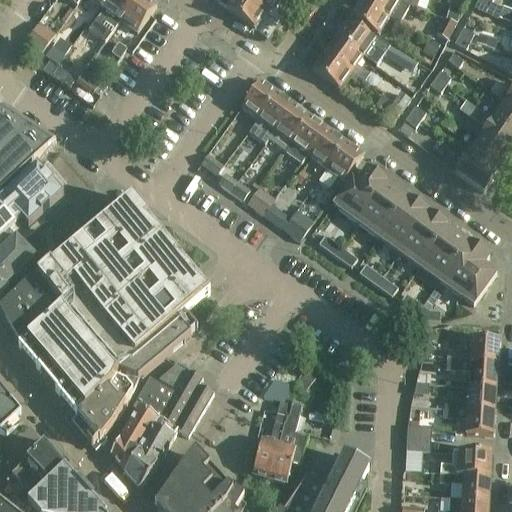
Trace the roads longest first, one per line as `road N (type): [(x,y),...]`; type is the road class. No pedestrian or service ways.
road 1 (residential): [(382,511),(387,365),(0,81)]
road 2 (residential): [(271,65),(511,235)]
